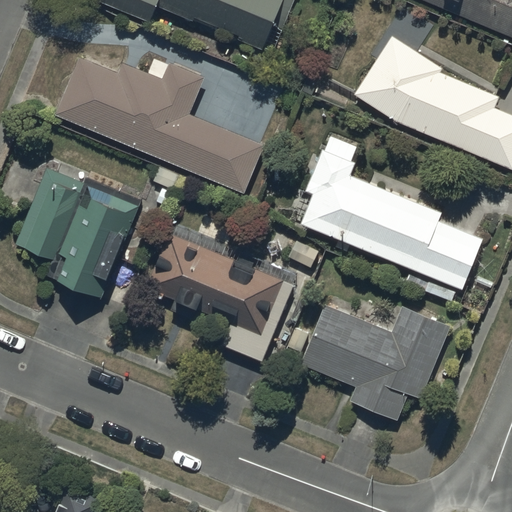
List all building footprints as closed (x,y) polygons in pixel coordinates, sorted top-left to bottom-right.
[(239,39),(264,49),(274,24),(284,27),(295,0),(102,0),(102,1),(151,21),(157,5),(195,20),(196,16),(241,34),(239,39)] [(511,0),(425,0),(511,35),(511,0)] [(395,120),(511,168),(511,113),(496,107),(500,96),(442,72),(444,68),(393,35),(354,94),(395,120)] [(57,114),(245,192),(265,144),(190,113),(206,76),(171,62),(164,78),(124,62),(120,72),(81,56),(57,114)] [(302,224),(464,289),(484,238),(440,220),(443,212),(351,175),(357,162),(352,160),(358,146),(332,135),(326,149),(324,148),(307,190),(314,193),(302,224)] [(48,274),(103,297),(141,205),(48,167),(17,243),(54,258),(48,274)] [(223,345),(263,361),(295,284),(169,232),(146,287),(232,322),(223,345)] [(286,257),(317,270),(324,253),(294,240),(286,257)] [(352,401),(399,420),(410,394),(422,399),(452,325),(404,306),(393,331),(326,304),(302,364),(358,386),(352,401)] [(108,511),(112,503),(69,484),(57,511),(108,511)]
